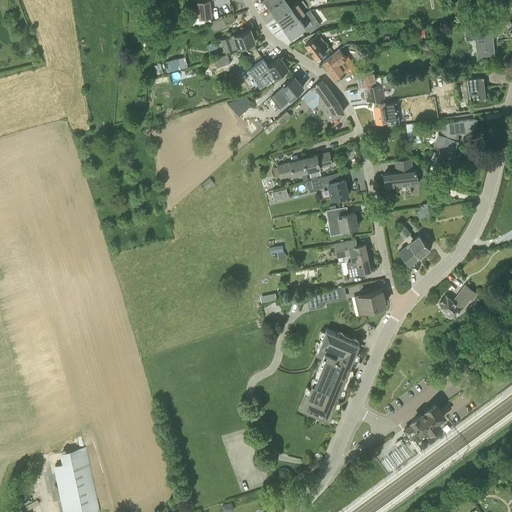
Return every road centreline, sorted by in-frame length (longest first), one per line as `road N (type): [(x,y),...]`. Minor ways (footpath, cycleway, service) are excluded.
road 1 (residential): [(248,0),(275,42),(325,76),(348,107),(400,306)]
road 2 (tertiary): [(400,306),(474,231),(511,97)]
road 3 (tertiary): [(294,511),(326,476),(400,306)]
